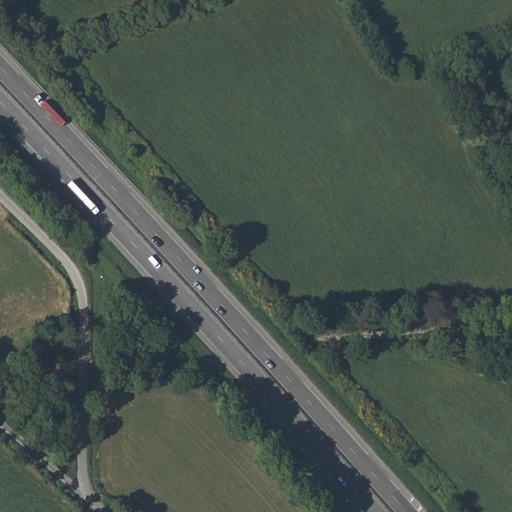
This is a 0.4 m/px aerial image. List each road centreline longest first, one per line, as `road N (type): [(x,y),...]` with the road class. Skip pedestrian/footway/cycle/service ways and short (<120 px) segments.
road 1 (trunk): [(406,511),(0,67)]
road 2 (trunk): [(0,101),(374,511)]
road 3 (unclassified): [(83,364),(76,273),(0,194)]
road 4 (unclassified): [(84,494),(83,364)]
